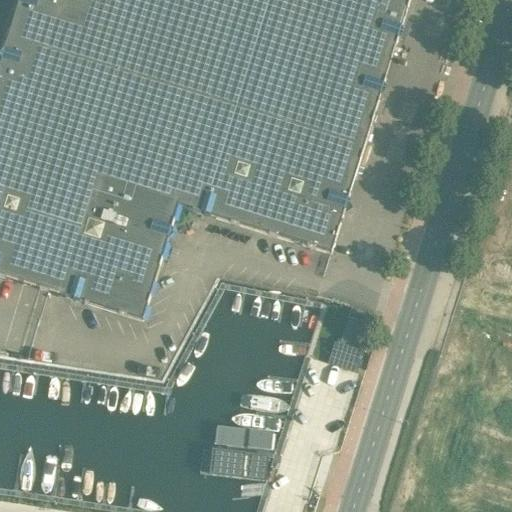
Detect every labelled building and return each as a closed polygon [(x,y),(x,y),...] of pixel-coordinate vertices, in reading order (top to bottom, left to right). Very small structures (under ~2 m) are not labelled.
[(333,258),(398,49),(413,0),(23,0),(0,73),(0,278),(144,324),(180,209),(333,258)] [(351,310),(348,319),(371,326),(374,317),(351,310)] [(348,319),(340,342),(351,346),(364,350),(371,326),(348,319)] [(351,346),(345,365),(358,369),(364,350),(351,346)] [(242,511),(183,503),(181,511),(242,511)]
